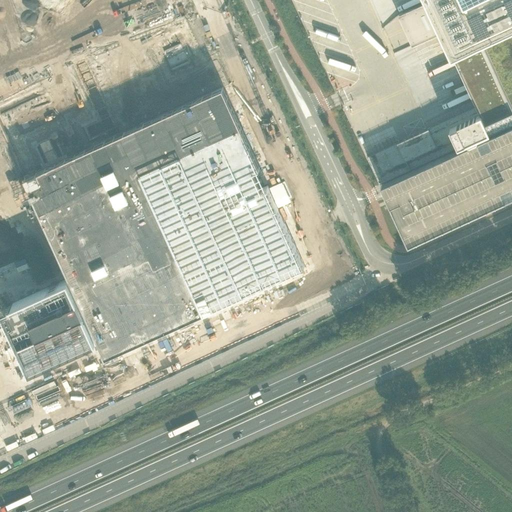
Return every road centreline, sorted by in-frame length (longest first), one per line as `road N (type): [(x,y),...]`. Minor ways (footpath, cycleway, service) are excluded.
road 1 (motorway): [(511,284),(12,511)]
road 2 (motorway): [(66,511),(511,308)]
road 3 (tertiary): [(250,0),(378,258),(404,263),(511,215)]
road 4 (track): [(397,511),(376,441),(384,423),(511,367)]
